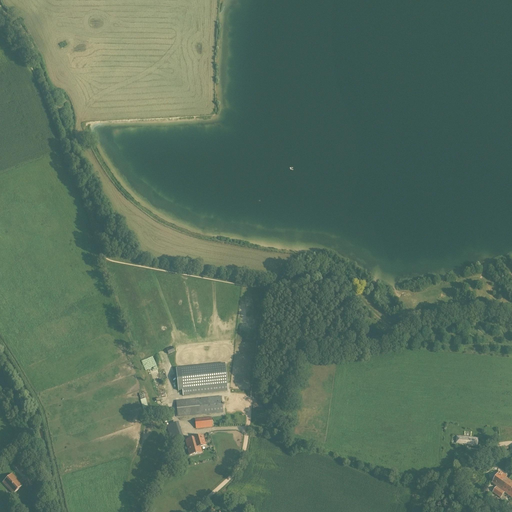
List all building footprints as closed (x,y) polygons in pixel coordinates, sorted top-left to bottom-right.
[(166,348),(168,354),(175,352),(173,346),(166,348)] [(225,363),(175,368),(178,390),(182,390),(183,396),(228,392),(225,363)] [(139,395),(144,415),(149,413),(144,394),(139,395)] [(176,401),(178,417),(223,412),(221,396),(176,401)] [(212,427),(211,417),(194,419),(195,429),(212,427)] [(178,422),(166,426),(172,444),(184,440),(178,422)] [(203,435),(185,440),(190,456),(202,453),(200,447),(206,446),(203,435)] [(456,444),(467,444),(468,445),(478,445),(478,438),(456,436),(456,444)] [(17,452),(13,456),(18,461),(22,457),(17,452)] [(24,466),(19,460),(13,466),(18,472),(24,466)] [(493,493),(498,496),(509,479),(506,477),(507,476),(500,472),(492,483),(497,487),(493,493)] [(12,474),(3,483),(13,494),(22,485),(12,474)] [(511,481),(509,479),(498,496),(501,498),(505,493),(511,497),(511,481)]
